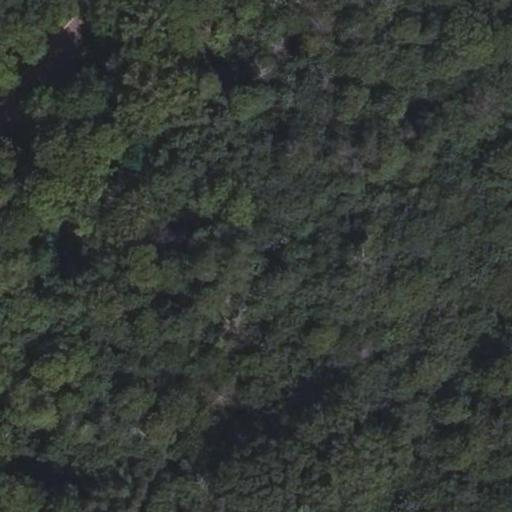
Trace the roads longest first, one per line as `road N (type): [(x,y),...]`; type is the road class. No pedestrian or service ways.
road 1 (track): [(286,0),(188,102),(112,205),(0,409)]
road 2 (unclassified): [(103,0),(0,117)]
